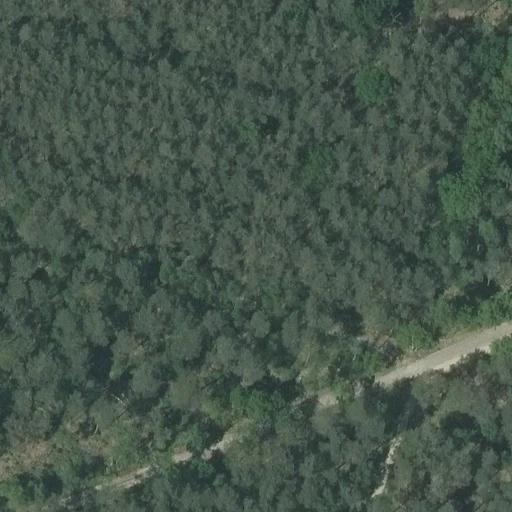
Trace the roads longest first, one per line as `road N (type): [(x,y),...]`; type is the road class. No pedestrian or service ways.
road 1 (track): [(0,228),(427,362)]
road 2 (track): [(45,511),(427,362)]
road 3 (track): [(386,511),(434,372),(427,362)]
